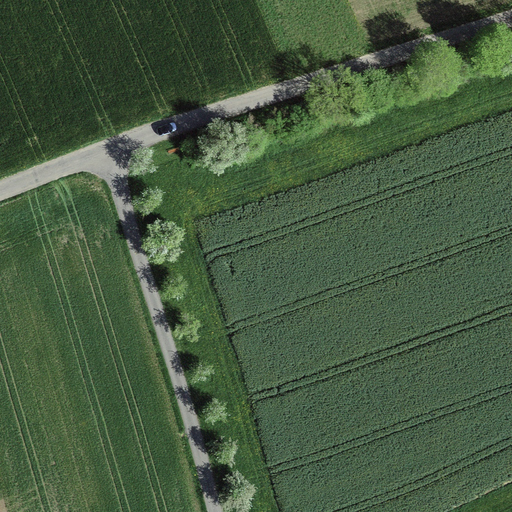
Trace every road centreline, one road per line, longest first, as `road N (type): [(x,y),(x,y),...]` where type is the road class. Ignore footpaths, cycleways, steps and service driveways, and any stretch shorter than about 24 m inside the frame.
road 1 (residential): [(511,12),(106,152)]
road 2 (residential): [(215,511),(106,152)]
